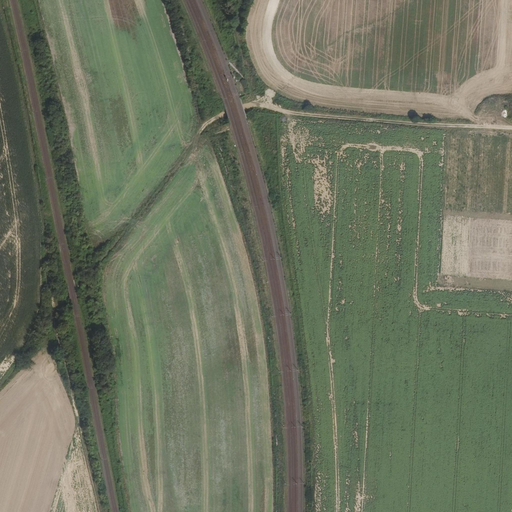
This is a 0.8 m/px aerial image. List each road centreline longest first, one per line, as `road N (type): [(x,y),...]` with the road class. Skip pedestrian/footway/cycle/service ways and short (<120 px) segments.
road 1 (track): [(255,104),(203,127),(158,192),(0,375)]
road 2 (track): [(242,0),(239,43),(255,104),(511,128)]
